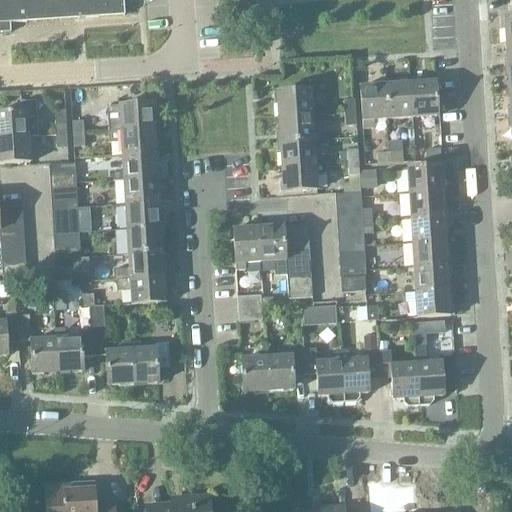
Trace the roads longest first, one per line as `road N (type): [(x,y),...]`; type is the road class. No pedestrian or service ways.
road 1 (residential): [(495,462),(469,0)]
road 2 (residential): [(495,462),(207,437)]
road 3 (residential): [(207,437),(198,210),(205,179)]
road 4 (residential): [(0,77),(179,62),(182,0)]
road 5 (residential): [(0,424),(207,437)]
